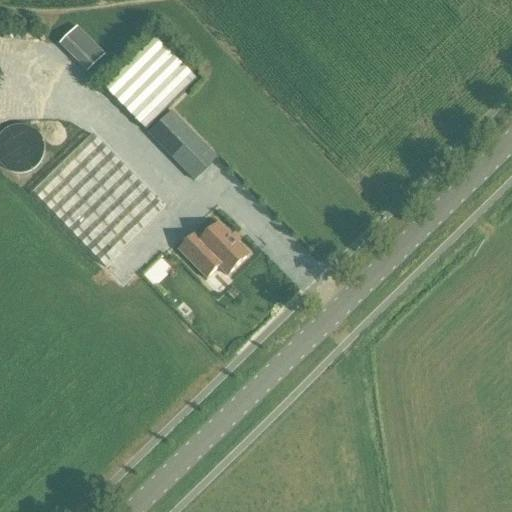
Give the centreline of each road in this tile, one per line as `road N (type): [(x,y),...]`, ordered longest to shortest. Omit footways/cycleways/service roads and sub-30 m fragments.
road 1 (tertiary): [(135,511),(511,140)]
road 2 (track): [(372,511),(348,339),(332,313)]
